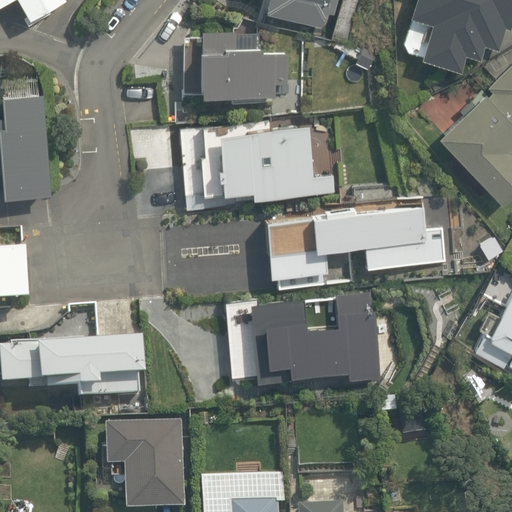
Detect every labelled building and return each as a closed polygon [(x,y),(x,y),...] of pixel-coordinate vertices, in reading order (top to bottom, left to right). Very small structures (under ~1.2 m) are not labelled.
[(73,5),(70,0),(0,0),(0,6),(4,13),(25,2),(38,25),(73,5)] [(270,0),(271,0),(267,16),(330,33),(338,0),(270,0)] [(511,0),(421,0),(402,53),(466,77),(473,57),(488,62),(505,16),(511,18),(511,0)] [(211,94),(212,101),(286,99),(285,53),(230,55),(230,33),(186,35),(187,94),(211,94)] [(496,93),(445,142),(507,208),(511,203),(511,57),(486,82),(496,93)] [(54,198),(47,95),(5,98),(7,121),(0,121),(0,177),(7,177),(9,201),(54,198)] [(310,119),(183,129),(190,209),(337,197),(334,168),(314,170),(310,119)] [(425,203),(268,221),(276,284),(335,277),(333,258),(367,254),(369,272),(452,262),(448,225),(428,227),(425,203)] [(495,232),(477,242),(488,263),(506,253),(495,232)] [(0,308),(38,303),(32,250),(9,253),(7,239),(0,239),(0,308)] [(93,345),(0,352),(0,381),(5,381),(6,393),(68,388),(69,397),(87,395),(88,402),(142,397),(140,378),(149,378),(146,340),(139,341),(136,303),(89,307),(93,345)] [(511,343),(498,367),(511,375),(511,343)] [(186,511),(182,420),(108,423),(111,499),(126,498),(126,511),(186,511)] [(282,511),(282,498),(224,501),(224,511),(282,511)]
